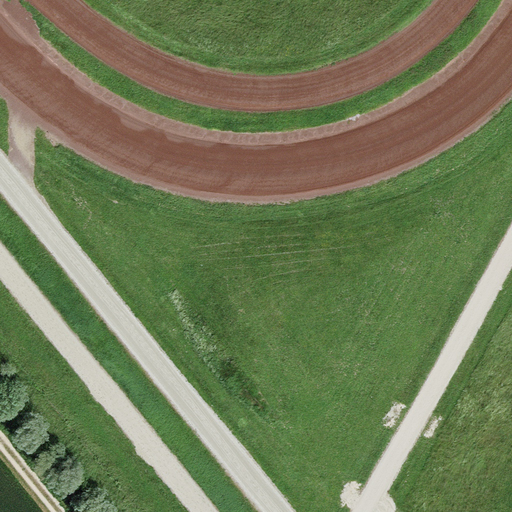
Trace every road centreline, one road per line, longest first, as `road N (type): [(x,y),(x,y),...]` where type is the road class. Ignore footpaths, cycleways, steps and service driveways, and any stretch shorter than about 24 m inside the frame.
road 1 (track): [(279,511),(0,167)]
road 2 (track): [(0,261),(203,511)]
road 3 (track): [(362,511),(511,241)]
